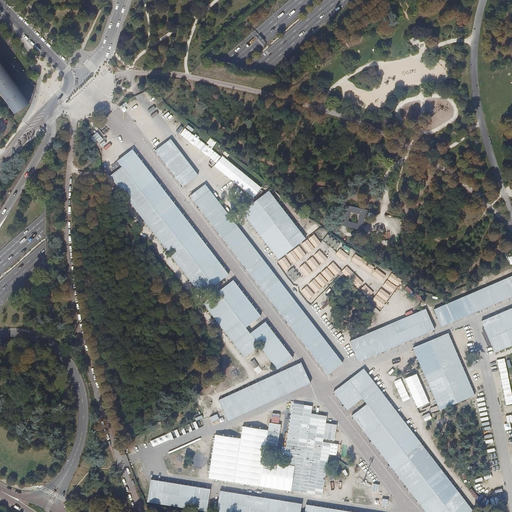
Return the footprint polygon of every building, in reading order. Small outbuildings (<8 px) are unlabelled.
[(0,58),(0,91),(16,113),(31,102),(0,58)] [(244,188),(245,182),(230,179),(229,185),(244,188)] [(259,212),(268,209),(261,191),(255,193),(254,191),(248,194),(253,207),(257,205),(259,212)] [(346,206),(341,225),(362,230),(366,210),(346,206)] [(297,241),(302,245),(308,238),(303,234),(297,241)] [(381,281),(384,275),(377,271),(374,276),(381,281)] [(351,281),(357,288),(362,284),(357,277),(351,281)] [(395,287),(397,293),(403,291),(400,285),(395,287)]
